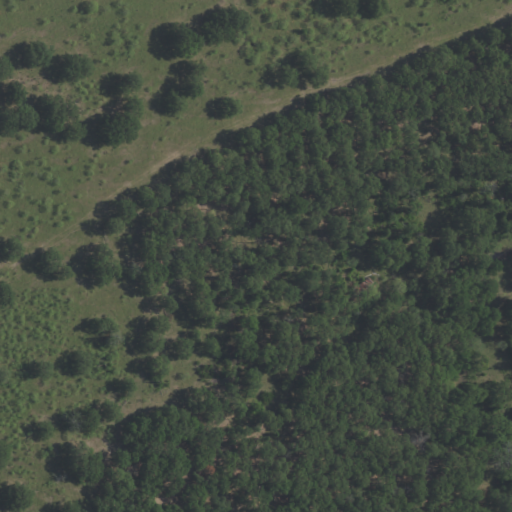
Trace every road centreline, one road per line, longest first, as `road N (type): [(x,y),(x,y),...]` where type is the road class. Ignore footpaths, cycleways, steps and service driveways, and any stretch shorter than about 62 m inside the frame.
road 1 (residential): [(55,0),(145,276),(58,317)]
road 2 (residential): [(118,188),(265,134),(312,100),(361,0)]
